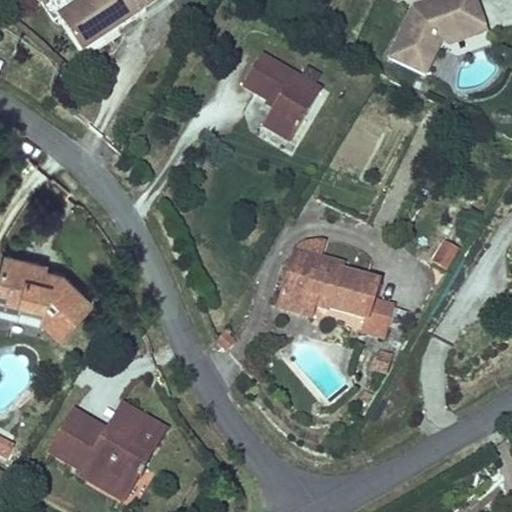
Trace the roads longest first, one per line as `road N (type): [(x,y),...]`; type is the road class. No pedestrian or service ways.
road 1 (residential): [(308,511),(218,389),(141,223),(77,153),(0,98)]
road 2 (residential): [(327,511),(511,402)]
